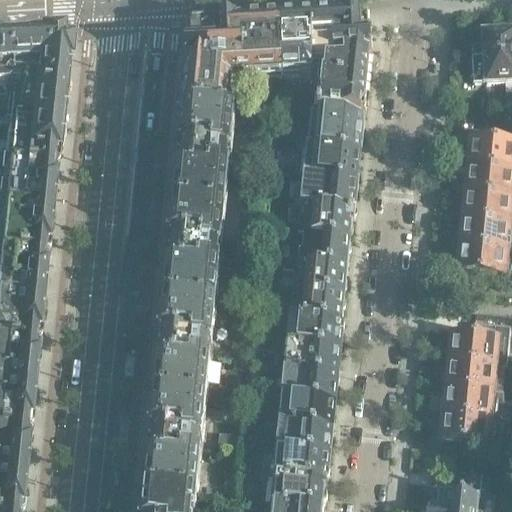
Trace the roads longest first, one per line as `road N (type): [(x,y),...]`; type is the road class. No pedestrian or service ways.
road 1 (secondary): [(106,511),(158,0)]
road 2 (residential): [(365,511),(416,0)]
road 3 (secondary): [(110,4),(62,511)]
